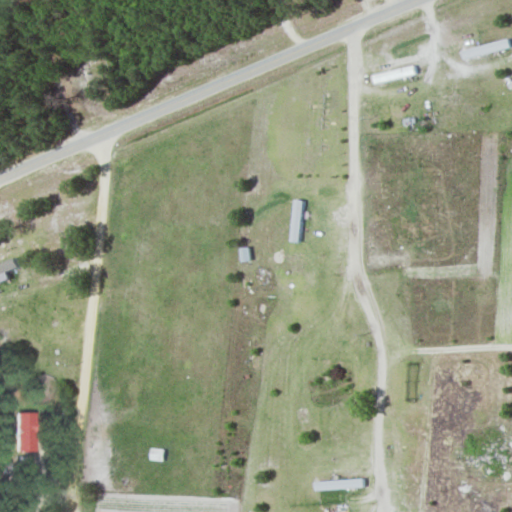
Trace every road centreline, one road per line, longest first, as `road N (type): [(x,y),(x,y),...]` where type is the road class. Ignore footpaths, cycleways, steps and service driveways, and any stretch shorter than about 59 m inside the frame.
road 1 (tertiary): [(412,0),(0,177)]
road 2 (residential): [(102,130),(61,511)]
road 3 (residential): [(356,24),(361,217),(384,331)]
